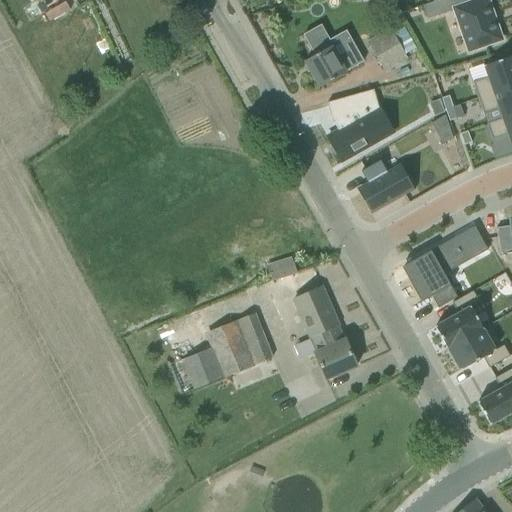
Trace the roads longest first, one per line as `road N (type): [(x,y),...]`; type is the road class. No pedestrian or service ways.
road 1 (residential): [(354,253),(212,0)]
road 2 (residential): [(479,470),(354,253)]
road 3 (residential): [(354,253),(511,176)]
